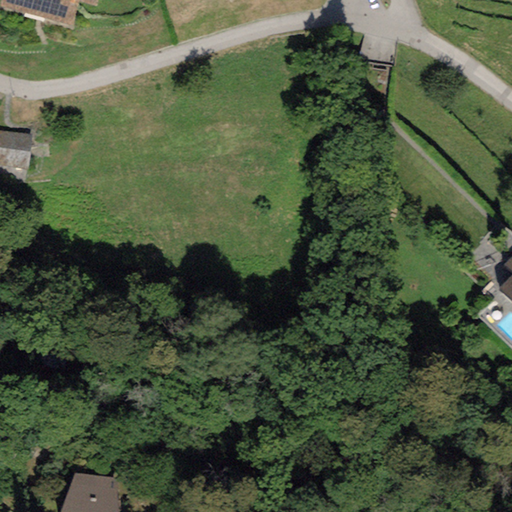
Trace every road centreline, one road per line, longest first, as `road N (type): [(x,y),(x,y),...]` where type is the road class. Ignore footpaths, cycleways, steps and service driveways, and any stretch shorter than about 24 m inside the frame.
road 1 (residential): [(407,33),(307,21),(67,85),(0,84)]
road 2 (residential): [(511,101),(407,33)]
